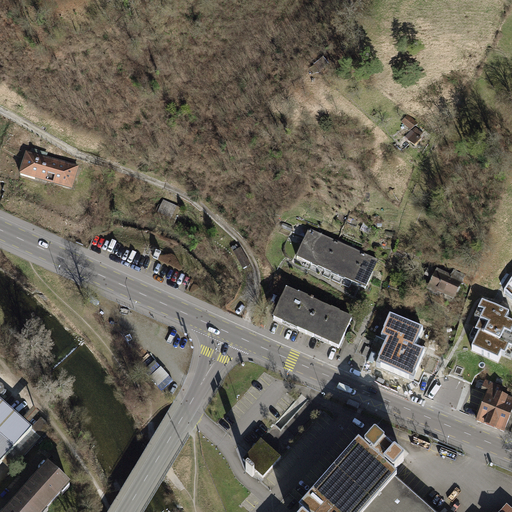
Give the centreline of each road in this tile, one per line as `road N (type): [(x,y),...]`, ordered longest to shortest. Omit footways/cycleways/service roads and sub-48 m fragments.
road 1 (secondary): [(227,332),(511,451)]
road 2 (secondary): [(0,229),(227,332)]
road 3 (unclassified): [(125,511),(227,332)]
